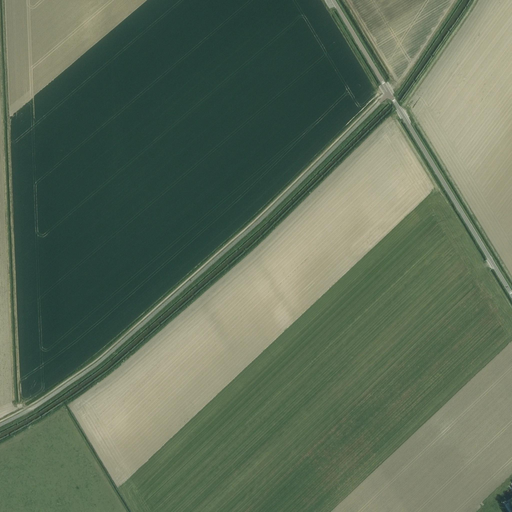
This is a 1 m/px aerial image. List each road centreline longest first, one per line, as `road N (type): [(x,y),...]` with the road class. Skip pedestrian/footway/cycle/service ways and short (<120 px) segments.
road 1 (unknown): [(387,93),(94,361),(0,420)]
road 2 (unclassified): [(511,296),(332,0)]
